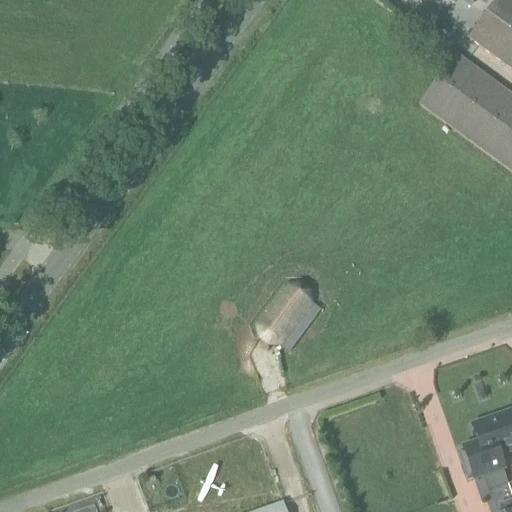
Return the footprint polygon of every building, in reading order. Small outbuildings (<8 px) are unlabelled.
[(511,0),(496,0),(466,40),(511,73),(511,0)] [(257,341),(269,349),(284,349),(315,308),(311,291),(299,283),(285,285),(255,327),(257,341)] [(336,325),(298,337),(302,349),(283,355),(287,366),(343,348),(336,325)] [(498,457),(499,457),(511,452),(511,413),(485,423),(498,457)] [(503,470),(499,457),(498,457),(485,423),(472,427),(478,444),(463,449),(474,480),(503,470)] [(260,464),(267,488),(280,484),(273,460),(260,464)] [(285,511),(283,503),(258,511),(285,511)]
